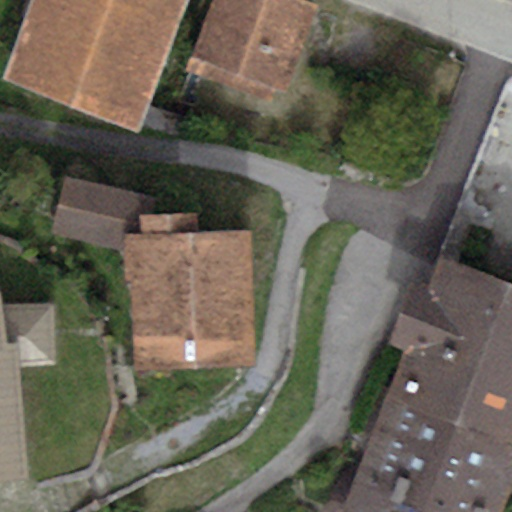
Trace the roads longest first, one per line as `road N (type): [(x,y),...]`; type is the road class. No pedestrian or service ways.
road 1 (residential): [(385,179),(366,206),(330,345),(313,378),(272,422),(144,511)]
road 2 (residential): [(385,179),(194,111),(0,82)]
road 3 (residential): [(482,0),(438,132),(420,157),(385,179)]
